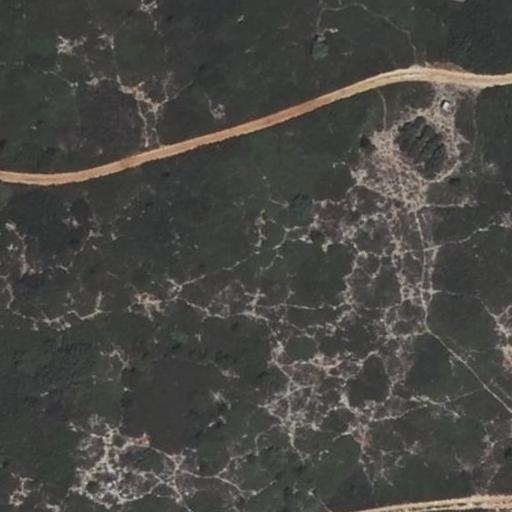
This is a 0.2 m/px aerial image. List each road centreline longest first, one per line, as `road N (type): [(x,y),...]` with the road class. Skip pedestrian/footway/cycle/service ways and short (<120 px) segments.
road 1 (track): [(511,65),(377,66),(217,125),(93,159),(0,164)]
road 2 (track): [(243,511),(511,489)]
